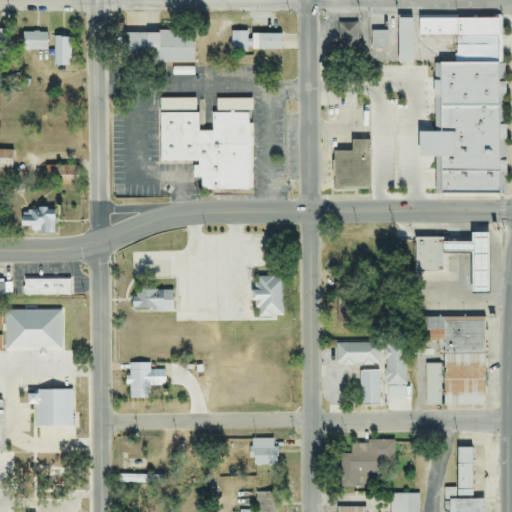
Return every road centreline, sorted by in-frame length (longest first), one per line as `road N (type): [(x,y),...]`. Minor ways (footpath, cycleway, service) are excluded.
road 1 (tertiary): [(511,211),(202,214),(71,250),(0,252)]
road 2 (residential): [(511,3),(0,1)]
road 3 (residential): [(511,422),(99,426)]
road 4 (residential): [(314,511),(311,213)]
road 5 (residential): [(99,511),(97,244)]
road 6 (residential): [(97,244),(93,0)]
road 7 (residential): [(311,213),(307,0)]
